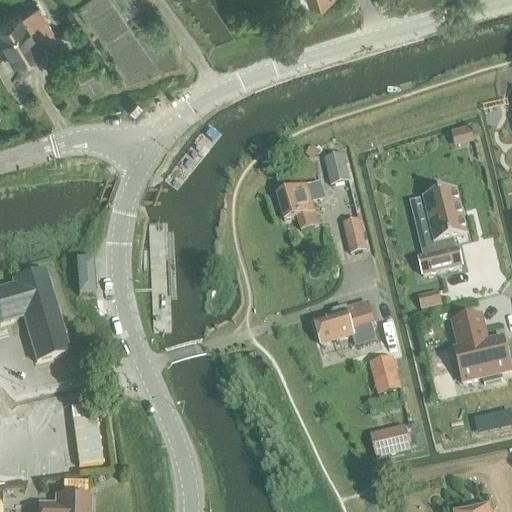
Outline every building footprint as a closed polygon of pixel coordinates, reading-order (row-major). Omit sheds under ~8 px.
[(111,0),(125,18),(138,9),(132,0),(111,0)] [(39,46),(55,36),(37,5),(0,27),(0,39),(15,65),(41,50),(39,46)] [(332,189),(349,184),(342,157),(326,161),(332,189)] [(320,186),(277,199),(284,224),(297,220),(302,234),(319,229),(312,206),(325,202),(320,186)] [(468,240),(456,194),(424,201),(435,247),(437,247),(440,256),(419,262),(423,279),(462,270),(458,253),(456,253),(453,243),(468,240)] [(351,257),(366,253),(358,223),(343,227),(351,257)] [(79,299),(94,298),(91,263),(76,264),(79,299)] [(0,327),(1,327),(9,325),(24,321),(36,365),(69,356),(63,336),(47,274),(13,283),(15,287),(0,291),(0,327)] [(439,296),(419,301),(422,312),(441,308),(439,296)] [(373,331),(371,324),(366,307),(347,313),(345,312),(334,315),(332,320),(314,325),(321,350),(354,340),(357,350),(376,344),(372,332),(373,331)] [(463,388),(484,383),(485,389),(503,384),(501,379),(511,376),(503,343),(488,346),(481,321),(453,328),(459,353),(455,354),(463,388)] [(379,399),(402,393),(394,362),(370,368),(379,399)] [(94,409),(71,412),(79,471),(102,467),(94,409)] [(384,436),(383,436),(388,459),(390,459),(415,453),(424,450),(419,427),(409,430),(384,436)] [(87,511),(88,501),(55,501),(55,509),(38,509),(37,511),(87,511)]
